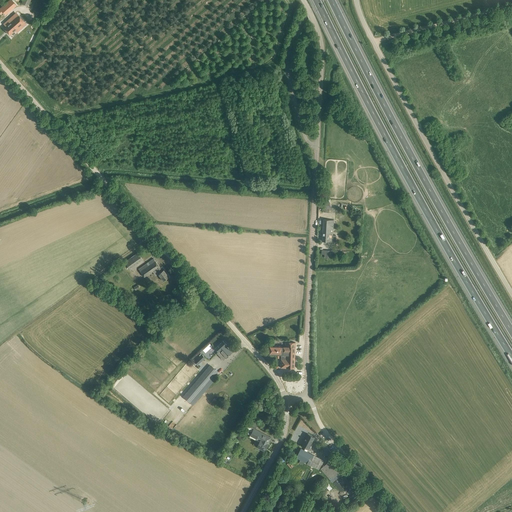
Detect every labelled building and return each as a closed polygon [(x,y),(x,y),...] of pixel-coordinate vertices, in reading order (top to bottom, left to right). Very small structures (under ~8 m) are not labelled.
[(44,18),(52,0),(38,0),(33,13),(44,18)] [(17,32),(21,29),(26,24),(17,14),(10,21),(9,20),(4,24),(6,26),(4,28),(10,35),(15,30),(17,32)] [(333,220),(328,219),(323,219),(322,241),(331,242),(333,220)] [(130,270),(144,261),(138,253),(125,262),(130,270)] [(153,258),(139,269),(145,277),(157,268),(160,273),(158,274),(164,281),(169,277),(164,270),(162,271),(160,268),(160,267),(153,258)] [(115,268),(107,274),(110,278),(117,272),(115,268)] [(224,360),(228,356),(232,352),(225,345),(226,344),(223,341),(215,348),(218,352),(217,353),(224,360)] [(286,346),(270,346),(270,354),(277,354),(277,358),(279,358),(279,355),(281,355),(281,367),(294,368),(295,342),(286,342),(286,346)] [(198,365),(205,358),(202,354),(194,361),(198,365)] [(213,377),(217,371),(210,365),(183,397),(193,405),(215,379),(213,377)] [(271,438),(255,429),(257,425),(250,421),(247,428),(252,431),(250,435),(260,440),(257,446),(264,450),(268,444),(267,444),(271,438)] [(314,437),(308,433),(301,446),(308,449),(314,437)] [(332,482),(347,470),(324,444),(321,446),(324,450),(332,459),(321,469),(332,482)] [(321,458),(301,448),(296,457),(316,468),(321,458)]
